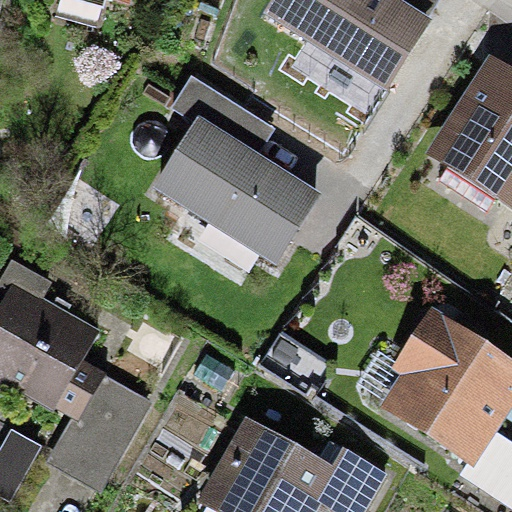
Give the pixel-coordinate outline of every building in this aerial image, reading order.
[(97,0),(130,9),(132,0),(97,0)] [(428,14),(404,0),(271,0),(263,15),(383,88),(428,14)] [(511,73),(491,61),(431,155),(511,206),(511,73)] [(327,193),(201,116),(155,191),(281,268),(327,193)] [(102,337),(13,287),(0,311),(0,392),(25,407),(27,403),(55,419),(57,415),(72,424),(101,373),(86,365),(102,337)] [(511,415),(511,366),(430,314),(391,375),(399,380),(377,414),(465,470),(474,476),(499,436),(511,415)] [(154,403),(101,373),(72,424),(48,466),(102,496),(154,403)] [(327,461),(240,414),(195,498),(219,511),(320,511),(323,507),(331,511),(366,511),(389,471),(337,443),(327,461)] [(511,511),(511,444),(499,436),(474,476),(465,470),(459,478),(511,511)]
